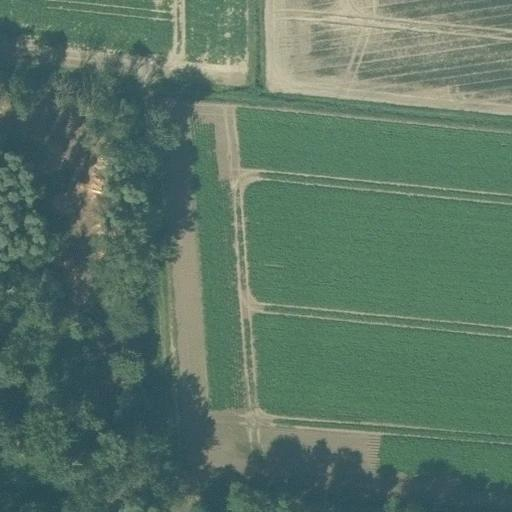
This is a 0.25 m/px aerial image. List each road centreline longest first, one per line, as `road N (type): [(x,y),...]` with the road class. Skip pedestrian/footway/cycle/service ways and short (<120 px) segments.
road 1 (track): [(142,79),(180,511)]
road 2 (track): [(360,511),(179,498)]
